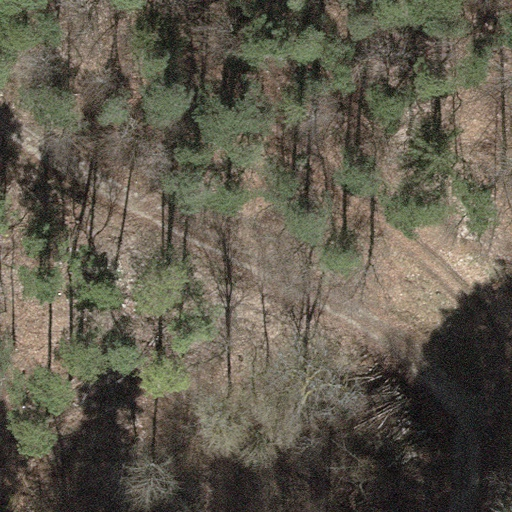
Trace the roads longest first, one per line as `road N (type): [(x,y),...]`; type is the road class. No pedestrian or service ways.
road 1 (track): [(0,129),(382,331),(472,452),(457,511)]
road 2 (track): [(209,0),(326,148),(502,340),(472,452)]
